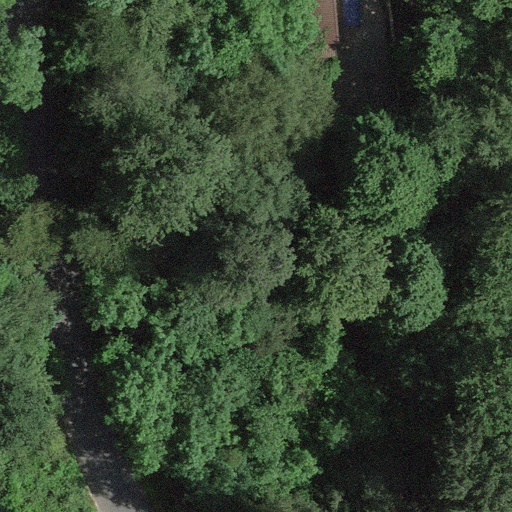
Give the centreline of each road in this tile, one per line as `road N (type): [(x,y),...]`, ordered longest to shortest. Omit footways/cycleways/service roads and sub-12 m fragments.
road 1 (motorway): [(0,37),(303,511)]
road 2 (residential): [(32,0),(61,301),(81,416),(133,511)]
